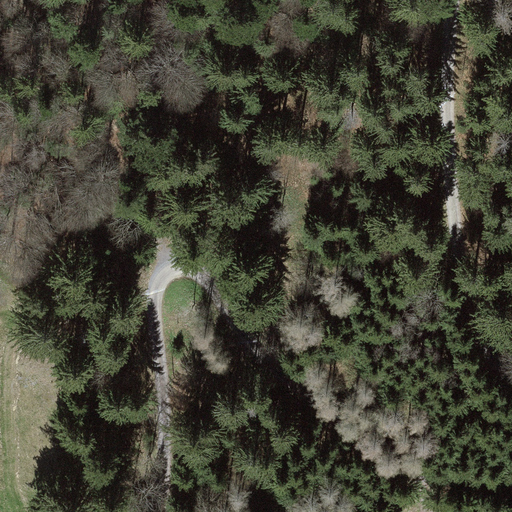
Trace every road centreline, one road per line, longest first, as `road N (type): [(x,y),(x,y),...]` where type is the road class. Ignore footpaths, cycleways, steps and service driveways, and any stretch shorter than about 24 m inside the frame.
road 1 (track): [(161,511),(162,295),(183,261),(312,419),(429,475),(511,485)]
road 2 (track): [(511,370),(478,338),(443,170),(449,0)]
